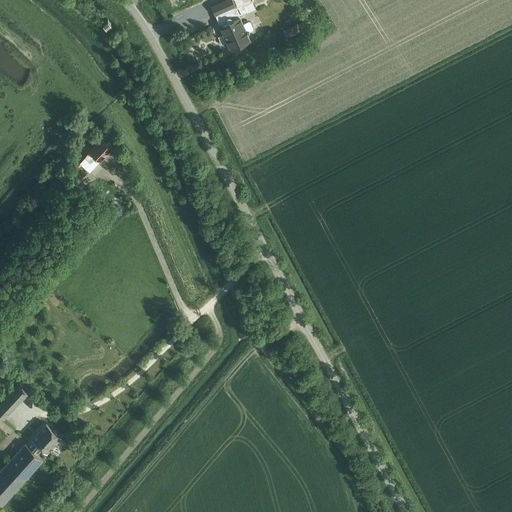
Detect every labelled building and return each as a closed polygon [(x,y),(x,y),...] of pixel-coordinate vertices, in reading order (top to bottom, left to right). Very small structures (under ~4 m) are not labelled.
[(221,13),(216,15),(221,26),(220,27),(230,49),(250,40),(246,33),(253,30),(253,28),(250,22),(248,21),(242,24),(240,18),(239,18),(235,9),(251,2),(249,0),(228,0),(217,5),(221,13)] [(102,24),(105,27),(111,22),(107,19),(102,24)] [(282,30),(285,38),(301,31),(297,23),(282,30)] [(96,158),(101,163),(113,150),(102,140),(90,153),(91,154),(83,162),(88,166),(96,158)] [(59,204),(67,210),(75,200),(68,194),(59,204)] [(0,407),(0,415),(5,420),(27,396),(18,388),(0,407)] [(46,423),(26,444),(36,454),(43,448),(47,452),(61,436),(46,423)] [(0,469),(0,506),(43,460),(36,454),(26,444),(25,443),(0,469)]
